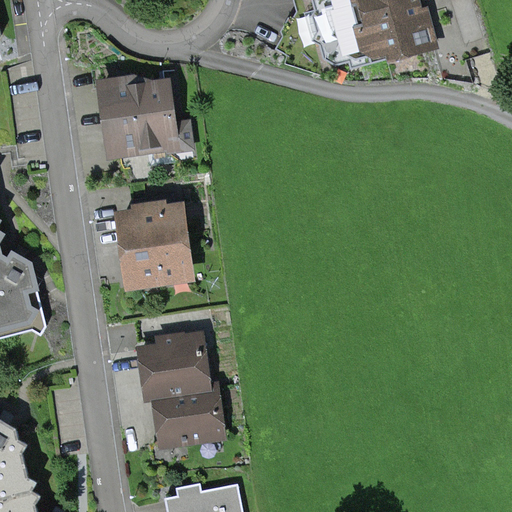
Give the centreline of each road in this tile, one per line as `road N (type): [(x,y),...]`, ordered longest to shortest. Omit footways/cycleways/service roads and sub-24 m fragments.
road 1 (residential): [(39,9),(113,511)]
road 2 (track): [(188,41),(211,60),(340,92),(433,93),(511,119)]
road 3 (residential): [(39,9),(83,4),(136,39),(163,46),(200,34),(225,0)]
